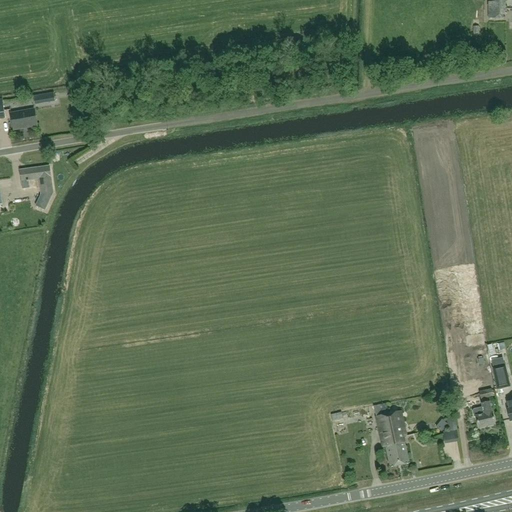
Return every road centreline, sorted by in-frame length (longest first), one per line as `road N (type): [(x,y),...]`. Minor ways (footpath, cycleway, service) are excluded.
road 1 (unclassified): [(0,153),(511,70)]
road 2 (tertiary): [(268,511),(511,463)]
